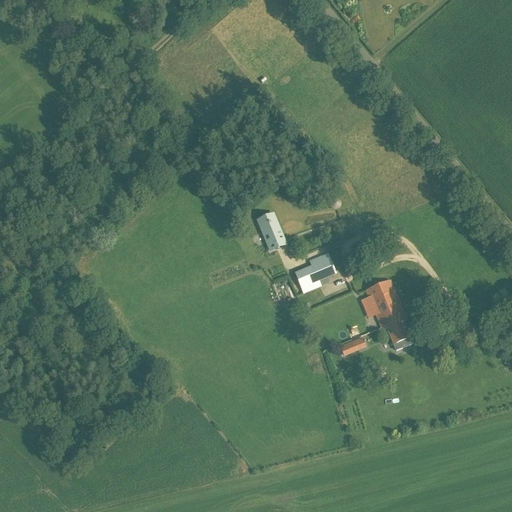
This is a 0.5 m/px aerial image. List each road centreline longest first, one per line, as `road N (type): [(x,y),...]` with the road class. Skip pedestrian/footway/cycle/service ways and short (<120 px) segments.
road 1 (unclassified): [(511,232),(321,0)]
road 2 (unknown): [(511,328),(492,331),(466,318),(423,250),(392,228),(362,231),(292,262)]
